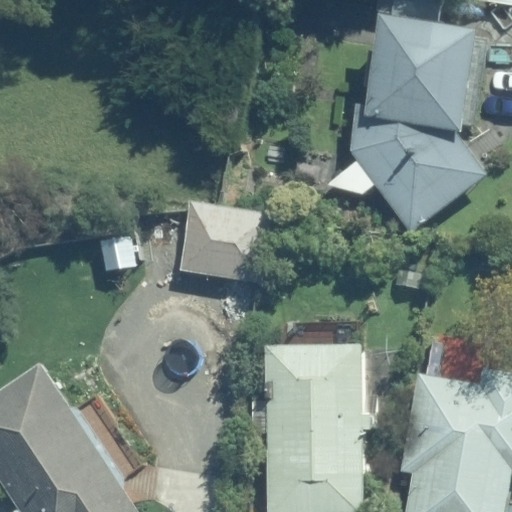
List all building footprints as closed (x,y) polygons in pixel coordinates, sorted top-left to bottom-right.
[(378,0),(378,15),(370,110),(368,162),(333,188),(353,214),(384,190),(423,240),(500,181),(471,142),(481,143),(494,37),(447,34),(448,0),(378,0)] [(195,210),(186,277),(275,289),(284,222),(195,210)] [(376,511),(377,352),(276,352),(275,511),(376,511)] [(511,511),(511,370),(494,368),(491,387),(423,377),(409,477),(421,478),(415,511),(511,511)] [(58,373),(0,408),(0,471),(25,511),(147,511),(136,494),(140,492),(91,411),(84,415),(58,373)]
